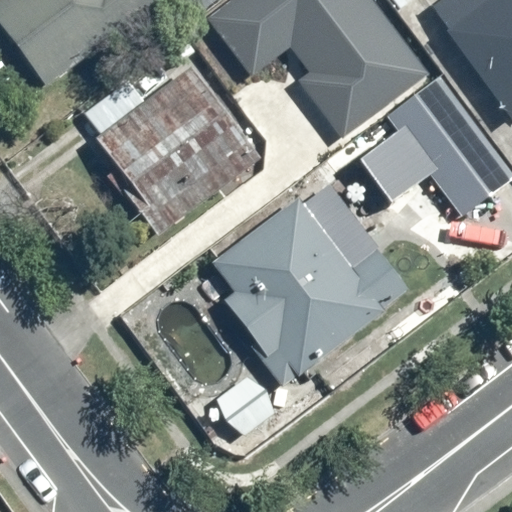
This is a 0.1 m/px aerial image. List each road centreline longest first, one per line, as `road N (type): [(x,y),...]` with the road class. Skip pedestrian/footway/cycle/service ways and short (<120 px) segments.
road 1 (residential): [(0,355),(121,511)]
road 2 (residential): [(367,511),(511,401)]
